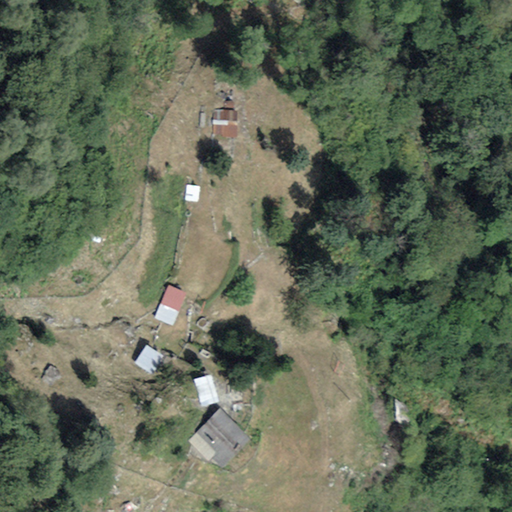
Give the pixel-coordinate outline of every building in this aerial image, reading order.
[(234,111),(211,112),(212,138),(234,137),(234,111)] [(186,293),(166,285),(153,318),(173,326),(186,293)] [(162,353),(143,342),(132,363),(150,373),(162,353)] [(211,374),(191,380),(199,407),(219,402),(211,374)] [(248,434),(217,408),(189,442),(221,467),(248,434)]
